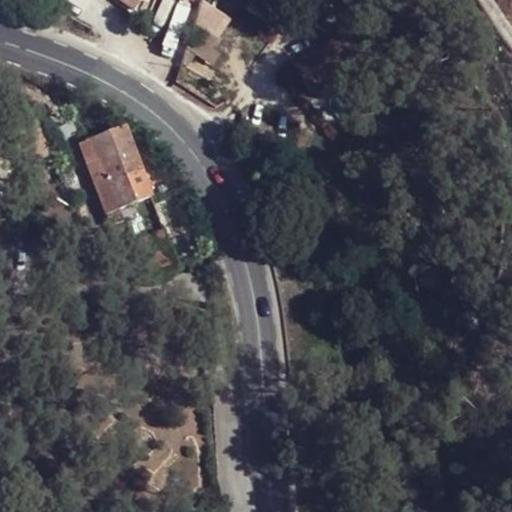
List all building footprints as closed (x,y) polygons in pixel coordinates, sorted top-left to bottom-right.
[(163,0),(189,13),(195,0),(163,0)] [(269,10),(254,0),(248,0),(245,5),(264,19),(269,10)] [(254,0),(269,10),(276,0),(297,0),(309,8),(314,0),(254,0)] [(201,33),(189,48),(210,65),(222,50),(201,33)] [(289,63),(303,86),(332,71),(352,59),(336,34),(289,63)] [(178,268),(124,123),(92,136),(145,281),(178,268)]
